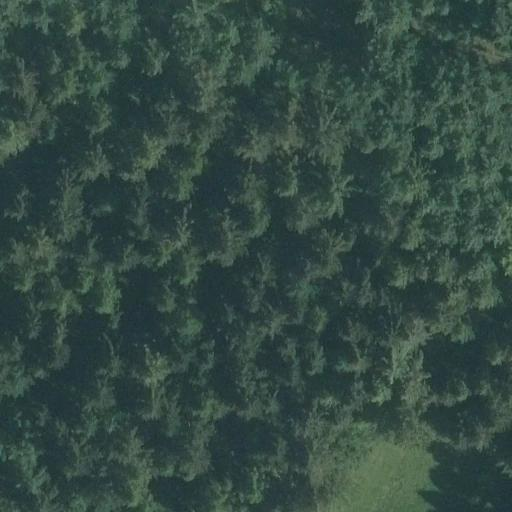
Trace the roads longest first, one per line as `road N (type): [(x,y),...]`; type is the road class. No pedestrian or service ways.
road 1 (track): [(511,158),(0,326)]
road 2 (track): [(293,0),(511,87)]
